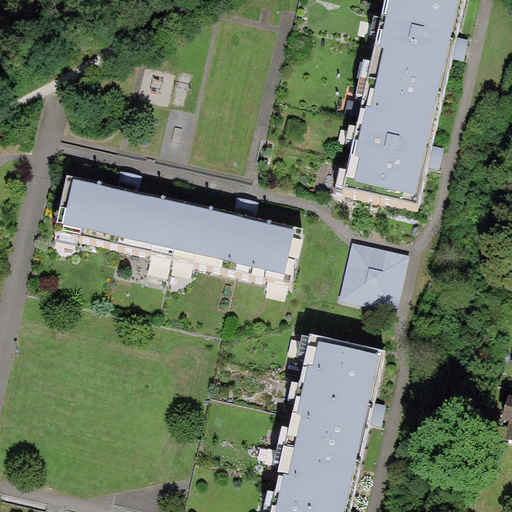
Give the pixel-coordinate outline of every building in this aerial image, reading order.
[(462,0),(390,0),(379,45),(384,46),(377,75),(441,91),(452,42),(462,0)] [(428,150),(441,91),(377,75),(370,105),(366,104),(355,153),(360,155),(354,179),(417,194),(428,150)] [(173,258),(185,203),(126,190),(68,177),(55,231),(173,258)] [(185,203),(173,258),(291,284),(303,230),(244,217),(185,203)] [(412,257),(354,243),(340,300),(398,313),(412,257)] [(380,354),(319,340),(313,365),(308,363),(297,414),(302,415),(295,445),(356,459),(367,412),(380,354)] [(511,394),(509,394),(502,417),(510,420),(505,436),(511,438),(511,394)] [(344,511),(356,459),(295,445),(289,474),(284,473),(275,511),(344,511)]
